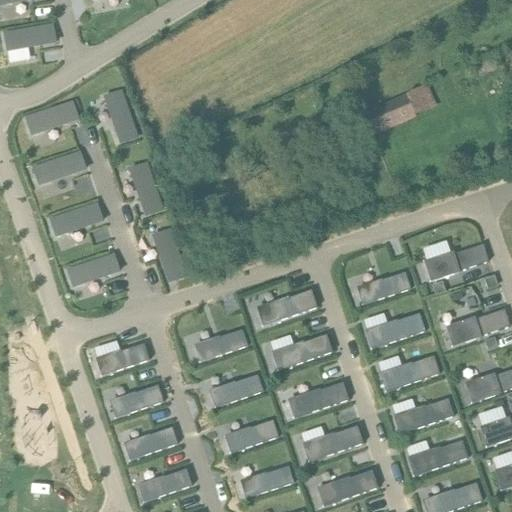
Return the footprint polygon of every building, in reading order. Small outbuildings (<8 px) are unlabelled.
[(54,45),(51,28),(4,36),(7,54),(54,45)] [(33,61),(60,57),(59,49),(32,53),(33,61)] [(426,86),(355,118),(366,141),(415,119),(414,118),(436,108),(426,86)] [(136,140),(120,95),(103,101),(119,146),(136,140)] [(31,138),(77,122),(71,105),(25,121),(31,138)] [(79,156),(33,171),(39,188),(84,173),(79,156)] [(144,218),(161,212),(145,167),(128,173),(144,218)] [(50,222),(56,239),(102,224),(96,207),(50,222)] [(185,279),(169,233),(152,239),(168,285),(185,279)] [(427,265),(452,258),(449,247),(425,253),(427,265)] [(425,268),(431,285),(460,276),(459,275),(488,265),(483,250),(454,260),(454,259),(425,268)] [(73,290),(119,274),(113,257),(68,273),(73,290)] [(365,308),(410,292),(405,275),(382,283),(382,284),(359,291),(365,308)] [(494,278),(484,282),(487,292),(497,289),(494,278)] [(441,284),(431,287),(435,297),(445,294),(441,284)] [(288,301),(288,302),(260,312),(265,328),(316,311),(311,294),(288,301)] [(447,333),(453,350),(481,340),(481,339),(510,330),(505,315),(476,324),(476,323),(447,333)] [(368,336),(374,352),(425,335),(419,318),(396,325),(397,326),(368,336)] [(219,341),(197,349),(202,365),(248,349),(242,332),(219,340),(219,341)] [(275,357),(280,373),(332,356),(326,339),(303,346),(303,347),(275,357)] [(494,340),(484,344),(487,354),(498,350),(494,340)] [(149,363),(143,346),(120,354),(121,355),(98,363),(103,379),(149,363)] [(411,368),(411,369),(383,379),(388,395),(439,377),(433,360),(411,368)] [(323,367),(326,378),(343,374),(341,363),(323,367)] [(501,397),(500,396),(511,391),(511,375),(495,381),(495,380),(467,390),(472,407),(501,397)] [(257,378),(234,385),(235,386),(212,394),(217,410),(263,395),(257,378)] [(320,396),(291,406),(297,422),(348,404),(342,387),(320,395),(320,396)] [(112,405),(118,421),(163,405),(157,388),(135,396),(135,397),(112,405)] [(453,420),(448,403),(425,410),(425,411),(397,421),(402,437),(453,420)] [(273,423),(250,431),(250,432),(227,440),(233,456),(278,440),(273,423)] [(511,424),(510,425),(510,424),(481,434),(487,451),(511,442),(511,424)] [(132,463),(177,447),(171,430),(149,438),(149,439),(126,447),(132,463)] [(334,438),(334,439),(306,449),(311,465),(363,447),(357,430),(334,438)] [(416,479),(468,461),(462,444),(439,452),(439,453),(411,463),(416,479)] [(265,477),(243,485),(248,501),(294,486),(288,469),(265,476),(265,477)] [(163,480),(163,481),(140,488),(146,504),(191,489),(186,472),(163,480)] [(511,472),(496,478),(502,495),(511,491),(511,472)] [(321,493),(326,509),(378,491),(372,474),(349,482),(349,483),(321,493)] [(454,495),(425,505),(427,511),(457,511),(482,504),(476,487),(453,494),(454,495)]
